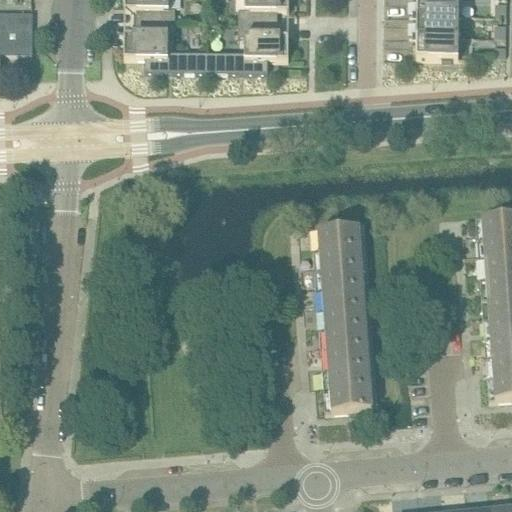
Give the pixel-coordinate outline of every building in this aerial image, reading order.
[(174,27),(174,15),(169,15),(169,0),(124,0),(124,14),(136,14),(136,27),(174,27)] [(237,28),(277,28),(277,16),(288,16),(288,0),(243,0),(243,16),(237,16),(237,28)] [(416,0),(416,6),(409,6),(409,20),(416,21),(416,20),(458,20),(458,0),(416,0)] [(495,9),(495,21),(506,21),(506,14),(507,9),(495,9)] [(0,59),(32,59),(32,18),(0,17),(0,59)] [(416,20),(416,21),(416,28),(409,28),(408,42),(416,42),(458,42),(458,20),(416,20)] [(174,39),(174,27),(136,27),(136,39),(124,39),(124,48),(124,63),(144,63),(144,77),(206,77),(206,58),(168,58),(169,39),(174,39)] [(206,58),(206,77),(267,78),(267,65),(288,65),(288,40),(277,40),(277,28),(237,28),(237,40),(243,40),(243,59),(206,58)] [(495,30),(494,42),(506,43),(506,32),(506,30),(495,30)] [(416,42),(416,49),(408,49),(408,63),(458,64),(473,63),(473,62),(458,63),(458,42),(416,42)] [(495,51),(494,60),(505,60),(506,52),(495,51)] [(511,222),(475,225),(475,227),(481,227),(482,239),(476,239),(477,247),(482,247),(483,258),(478,259),(478,267),(484,267),(484,278),(479,279),(480,287),(485,287),(486,298),(480,299),(481,307),(487,307),(487,318),(482,319),(483,327),(488,326),(489,338),(483,339),(484,347),(489,346),(490,358),(485,359),(485,367),(491,366),(492,378),(486,378),(489,406),(511,404),(511,222)] [(358,234),(311,237),(311,239),(317,239),(318,250),(313,251),(313,259),(319,259),(320,270),(314,271),(315,279),(320,279),(321,290),(316,291),(316,299),(322,298),(322,310),(317,311),(318,319),(323,318),(324,330),(319,331),(319,338),(324,338),(325,350),(320,350),(321,359),(326,358),(327,370),(321,370),(322,379),(327,378),(328,390),(323,390),(325,419),(356,416),(356,421),(377,420),(377,413),(372,414),(359,235),(364,235),(364,234),(358,234)]
